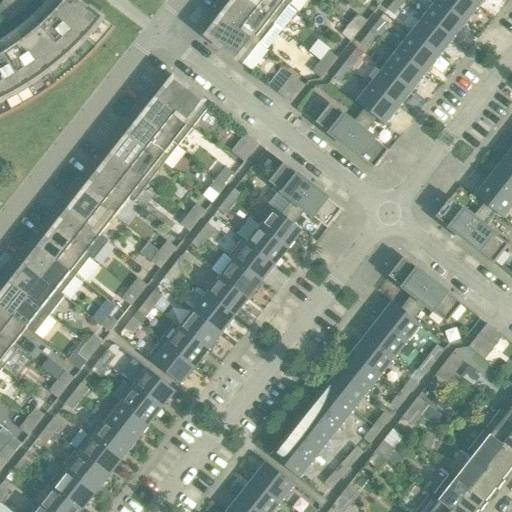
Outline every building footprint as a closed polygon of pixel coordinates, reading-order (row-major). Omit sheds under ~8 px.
[(0,117),(7,115),(17,110),(26,105),(35,99),(44,94),(53,88),(61,81),(69,74),(77,68),(85,60),(93,53),(101,45),(108,36),(115,28),(88,7),(78,0),(4,0),(0,6),(0,17),(5,24),(4,25),(5,26),(12,20),(19,14),(26,8),(33,2),(34,0),(44,0),(47,2),(23,26),(0,41),(0,117)] [(281,31),(241,0),(235,0),(223,15),(229,20),(259,44),(267,50),(281,31)] [(296,12),(280,0),(241,0),(281,31),(296,12)] [(280,0),(296,12),(288,6),(289,6),(284,2),(285,0),(280,0)] [(394,15),(404,2),(400,0),(394,0),(387,10),(394,15)] [(466,24),(436,0),(423,17),(453,41),(466,24)] [(480,7),(470,0),(436,0),(466,24),(480,7)] [(359,32),(367,21),(358,14),(349,25),(359,32)] [(259,44),(229,20),(223,15),(206,37),(242,65),(259,44)] [(453,41),(423,17),(410,34),(439,58),(453,41)] [(377,36),(387,24),(380,18),(370,31),(377,36)] [(351,42),(359,32),(349,25),(341,35),(351,42)] [(367,49),(377,36),(370,31),(360,44),(367,49)] [(439,58),(410,34),(396,51),(426,75),(439,58)] [(329,69),(338,58),(328,51),(320,62),(329,69)] [(413,92),(426,75),(396,51),(383,68),(413,92)] [(351,70),(361,58),(354,52),(344,65),(351,70)] [(321,79),(329,69),(320,62),(312,72),(321,79)] [(340,83),(351,70),(344,65),(333,78),(340,83)] [(413,92),(383,68),(369,85),(399,109),(413,92)] [(291,104),(305,86),(292,76),(278,93),(291,104)] [(210,106),(174,78),(157,100),(193,128),(210,106)] [(399,109),(369,85),(356,103),(364,109),(371,114),(377,119),(385,126),(399,109)] [(193,128),(157,100),(142,118),(178,147),(193,128)] [(345,147),(371,114),(364,109),(353,123),(330,105),(316,124),(345,147)] [(366,133),(377,119),(371,114),(345,147),(374,170),(389,151),(366,133)] [(178,147),(142,118),(127,137),(163,165),(178,147)] [(244,163),(258,145),(245,134),(231,152),(244,163)] [(163,165),(127,137),(113,155),(149,184),(163,165)] [(511,150),(502,162),(511,170),(511,150)] [(149,184),(113,155),(98,174),(134,202),(149,184)] [(511,170),(502,162),(489,179),(511,197),(511,170)] [(287,220),(313,188),(284,165),(269,183),(292,201),(281,215),(274,209),(274,210),(287,220)] [(226,185),(235,175),(226,167),(217,178),(226,185)] [(134,202),(98,174),(84,192),(115,217),(129,199),(134,203),(134,202)] [(219,195),(226,185),(217,178),(210,188),(219,195)] [(511,208),(511,197),(489,179),(475,197),(484,204),(490,209),(496,214),(503,219),(511,208)] [(342,211),(313,188),(287,220),(302,232),(303,231),(294,225),(305,211),(327,229),(342,211)] [(234,206),(242,196),(234,190),(226,200),(234,206)] [(115,217),(84,192),(69,211),(100,235),(115,217)] [(465,241),(490,209),(484,204),(473,217),(450,199),(435,218),(465,241)] [(226,216),(234,206),(226,200),(218,210),(226,216)] [(197,222),(206,212),(196,204),(188,215),(197,222)] [(509,245),(486,227),(496,214),(490,209),(465,241),(494,264),(509,245)] [(302,232),(287,220),(274,210),(260,227),(289,249),(302,232)] [(100,235),(69,211),(54,230),(90,258),(91,257),(86,253),(100,235)] [(189,232),(197,222),(188,215),(180,225),(189,232)] [(207,240),(216,230),(207,224),(199,234),(207,240)] [(289,249),(260,227),(248,243),(247,244),(275,266),(289,249)] [(90,258),(54,230),(40,248),(76,276),(90,258)] [(199,250),(207,240),(199,234),(191,244),(199,250)] [(275,266),(247,244),(248,243),(243,239),(228,258),(233,261),(234,261),(262,283),(275,266)] [(168,259),(176,249),(167,242),(159,252),(168,259)] [(76,276),(40,248),(25,267),(61,295),(76,276)] [(160,269),(168,259),(159,252),(151,262),(160,269)] [(181,274),(189,264),(181,257),(173,268),(181,274)] [(432,282),(403,259),(389,277),(411,295),(401,309),(400,310),(407,315),(432,282)] [(262,283),(234,261),(233,261),(220,278),(249,300),(262,283)] [(61,295),(25,267),(11,285),(42,310),(56,292),(60,295),(61,295)] [(173,284),(181,274),(173,268),(165,278),(173,284)] [(249,300),(220,278),(207,295),(235,317),(249,300)] [(139,296),(147,286),(138,279),(130,289),(139,296)] [(462,305),(432,282),(407,315),(413,320),(414,319),(424,305),(447,323),(462,305)] [(42,310),(11,285),(0,298),(0,306),(27,328),(42,310)] [(131,306),(139,296),(130,289),(122,299),(131,306)] [(154,308),(162,298),(154,291),(146,302),(154,308)] [(235,317),(207,295),(193,312),(222,334),(235,317)] [(146,318),(154,308),(146,302),(138,312),(146,318)] [(422,325),(414,319),(413,320),(407,315),(400,310),(401,309),(392,302),(378,320),(408,343),(422,325)] [(27,328),(0,306),(0,336),(17,350),(18,350),(13,346),(27,328)] [(222,334),(193,312),(180,329),(208,351),(222,334)] [(110,333),(118,323),(109,316),(101,326),(110,333)] [(132,335),(141,325),(133,318),(124,329),(132,335)] [(408,343),(378,320),(365,337),(394,360),(408,343)] [(484,360),(502,337),(487,325),(469,348),(484,360)] [(208,351),(180,329),(167,345),(195,368),(208,351)] [(95,352),(103,341),(94,334),(86,345),(95,352)] [(17,350),(0,336),(0,366),(3,369),(17,350)] [(394,360),(365,337),(351,354),(381,377),(394,360)] [(195,368),(167,345),(163,341),(148,359),(181,385),(195,368)] [(87,362),(95,352),(86,345),(78,355),(87,362)] [(434,364),(444,351),(437,345),(427,358),(434,364)] [(108,367),(116,357),(108,350),(99,360),(108,367)] [(381,377),(351,354),(338,371),(368,394),(381,377)] [(455,373),(463,362),(452,354),(444,364),(455,373)] [(424,376),(434,364),(427,358),(417,371),(424,376)] [(100,377),(108,367),(99,360),(91,371),(100,377)] [(447,383),(455,373),(444,364),(436,374),(447,383)] [(176,392),(143,366),(128,384),(133,388),(134,387),(162,410),(176,392)] [(66,389),(74,379),(65,371),(56,382),(66,389)] [(368,394),(338,371),(325,388),(354,411),(368,394)] [(407,398),(417,385),(410,379),(400,392),(407,398)] [(58,399),(66,389),(56,382),(49,392),(58,399)] [(89,391),(81,384),(73,394),(81,401),(89,391)] [(162,410),(134,387),(133,388),(120,404),(149,427),(162,410)] [(354,411),(325,388),(311,404),(341,428),(354,411)] [(397,410),(407,398),(400,392),(390,405),(397,410)] [(73,411),(81,401),(73,394),(65,404),(73,411)] [(511,395),(501,409),(511,417),(511,395)] [(420,416),(429,406),(418,398),(410,408),(420,416)] [(149,427),(120,404),(108,421),(103,417),(102,418),(135,444),(149,427)] [(341,428),(311,404),(298,421),(328,445),(341,428)] [(36,426),(45,416),(35,408),(27,419),(36,426)] [(413,426),(420,416),(410,408),(402,418),(413,426)] [(511,417),(501,409),(484,431),(511,453),(511,417)] [(380,431),(390,419),(383,413),(373,426),(380,431)] [(54,435),(62,425),(54,418),(46,428),(54,435)] [(135,444),(102,418),(89,435),(122,461),(135,444)] [(36,426),(27,419),(19,429),(28,436),(36,426)] [(328,445),(298,421),(284,438),(314,462),(328,445)] [(370,444),(380,431),(373,426),(363,439),(370,444)] [(46,445),(54,435),(46,428),(38,438),(46,445)] [(511,453),(484,431),(467,453),(504,483),(505,482),(504,481),(511,470),(511,453)] [(122,461),(89,435),(76,452),(109,478),(122,461)] [(314,462),(284,438),(271,456),(300,480),(314,462)] [(386,460),(394,450),(384,441),(375,452),(386,460)] [(0,457),(7,463),(15,453),(6,446),(0,453),(0,457)] [(352,465),(363,453),(357,447),(346,459),(352,465)] [(27,469),(35,459),(27,452),(19,462),(27,469)] [(109,478),(76,452),(62,468),(95,495),(109,478)] [(378,470),(386,460),(375,452),(367,462),(378,470)] [(504,483),(467,453),(473,458),(457,479),(450,474),(450,475),(487,504),(488,504),(486,503),(497,490),(498,491),(504,483)] [(342,477),(352,465),(346,459),(335,471),(342,477)] [(19,479),(27,469),(19,462),(11,472),(19,479)] [(295,486),(265,462),(252,480),(281,504),(295,486)] [(95,495),(62,468),(62,469),(66,473),(54,489),(82,511),(95,495)] [(330,490),(342,477),(335,471),(324,484),(330,490)] [(481,511),(487,504),(450,475),(433,497),(452,511),(478,511),(479,511),(480,511),(481,511)] [(274,511),(281,504),(252,480),(238,497),(257,511),(274,511)] [(81,511),(82,511),(54,489),(46,483),(32,500),(40,506),(47,511),(81,511)] [(352,504),(360,493),(349,485),(341,495),(352,504)] [(0,502),(1,503),(9,492),(1,486),(0,486),(0,502)] [(341,511),(345,511),(352,504),(341,495),(333,505),(341,511)] [(257,511),(238,497),(226,511),(257,511)] [(452,511),(433,497),(432,497),(438,502),(430,511),(452,511)]
